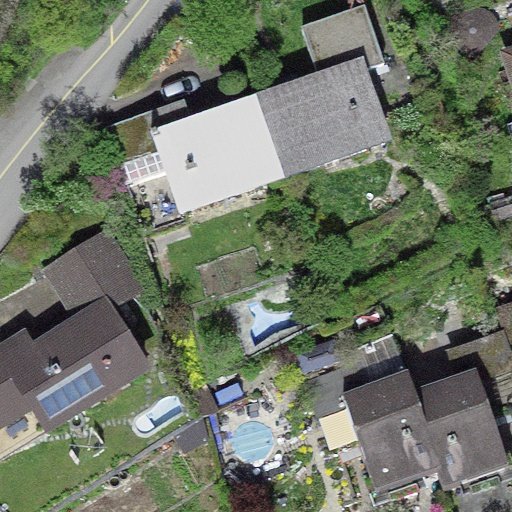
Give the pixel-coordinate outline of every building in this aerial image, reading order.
[(320,84),(259,106),(283,180),(385,144),(361,75),(383,67),(364,9),(302,31),(320,84)] [(454,38),(461,47),(471,52),(493,27),(487,19),(478,14),(469,14),(461,18),(454,26),(454,38)] [(184,213),(283,180),(259,106),(192,128),(183,103),(106,129),(143,242),(189,227),(184,213)] [(47,432),(145,372),(108,312),(135,295),(123,262),(107,238),(52,271),(84,324),(35,356),(25,342),(0,358),(0,428),(31,410),(47,432)] [(404,376),(343,396),(379,500),(440,480),(404,376)] [(470,376),(413,396),(449,499),(506,479),(470,376)]
